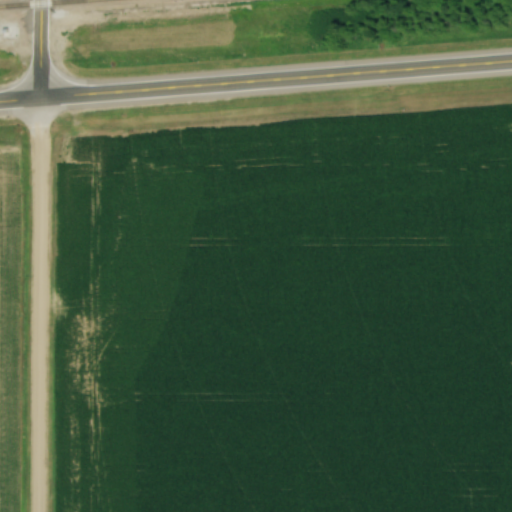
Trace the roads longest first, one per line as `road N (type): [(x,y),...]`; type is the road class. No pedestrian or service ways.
road 1 (primary): [(0,101),(511,60)]
road 2 (tertiary): [(38,511),(39,98)]
